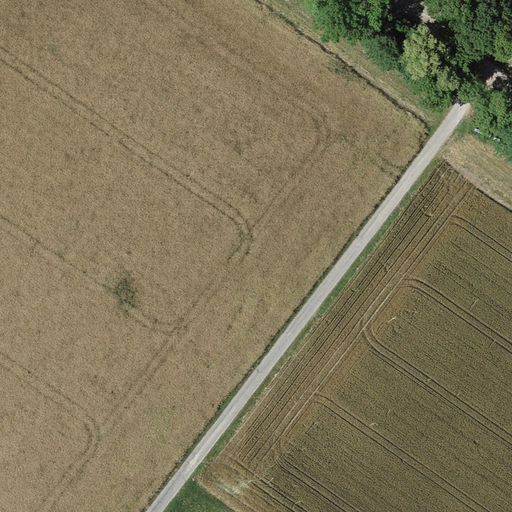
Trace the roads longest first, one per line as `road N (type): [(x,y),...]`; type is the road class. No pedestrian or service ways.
road 1 (track): [(153,511),(490,76)]
road 2 (track): [(382,0),(490,76)]
